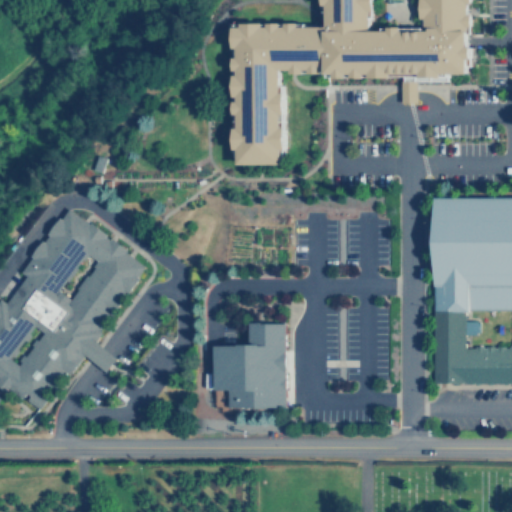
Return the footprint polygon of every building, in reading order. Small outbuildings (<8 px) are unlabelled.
[(371,0),(326,0),(326,25),(306,25),(306,23),(236,23),(236,156),(239,156),(239,164),(281,164),(281,152),(284,152),(284,85),(281,85),(281,70),(291,70),(329,69),(329,75),(404,75),(404,80),(418,80),(448,80),(448,72),(468,72),(468,0),(423,0),(423,26),(382,26),(382,28),(371,28),(371,0)] [(404,80),(402,80),(402,101),(418,102),(418,80),(404,80)] [(511,197),(430,198),(432,382),(511,381),(511,197)] [(146,260),(63,208),(23,273),(24,274),(6,304),(0,300),(0,385),(22,399),(23,398),(43,410),(79,353),(108,371),(118,356),(96,342),(146,260)] [(281,321),(246,322),(246,341),(209,342),(210,388),(224,388),(225,407),(283,405),(281,321)] [(215,407),(230,407),(229,390),(215,390),(215,407)]
